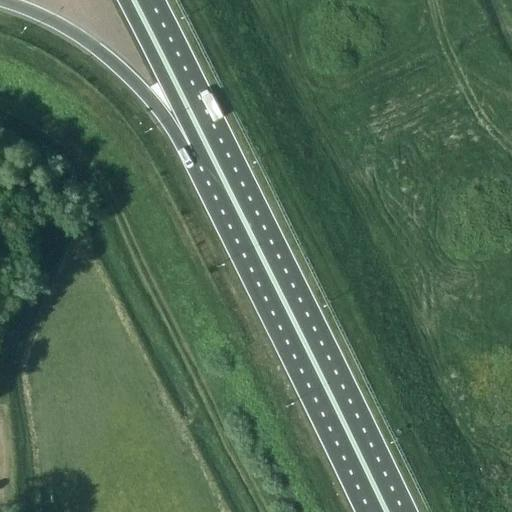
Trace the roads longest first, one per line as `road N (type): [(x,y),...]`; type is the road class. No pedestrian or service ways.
road 1 (trunk): [(384,511),(207,144)]
road 2 (trunk): [(0,2),(92,46),(207,144)]
road 3 (trunk): [(207,144),(132,0)]
